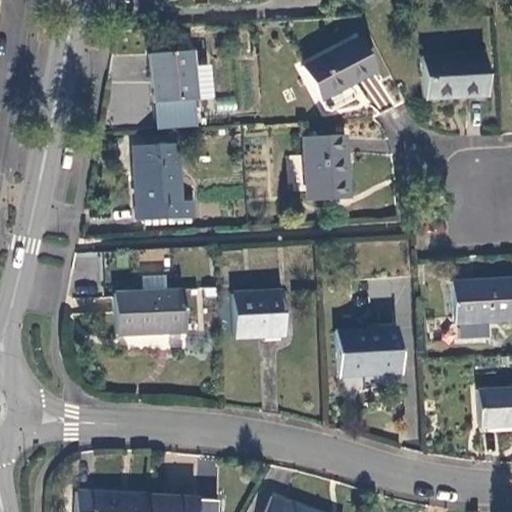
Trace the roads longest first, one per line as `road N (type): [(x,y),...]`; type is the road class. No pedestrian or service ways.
road 1 (residential): [(20,409),(289,439),(409,475),(511,487)]
road 2 (tertiary): [(75,0),(0,337)]
